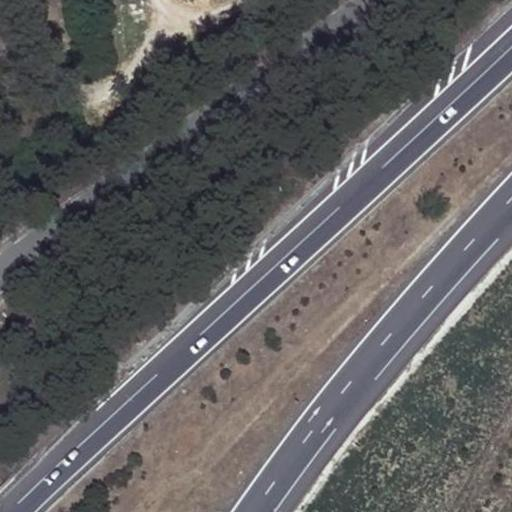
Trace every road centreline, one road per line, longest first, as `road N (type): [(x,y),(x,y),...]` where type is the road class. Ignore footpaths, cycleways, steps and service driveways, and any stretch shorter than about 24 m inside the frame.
road 1 (motorway): [(511,59),(21,511)]
road 2 (tertiary): [(357,0),(0,269)]
road 3 (motorway): [(254,511),(398,320),(511,206)]
